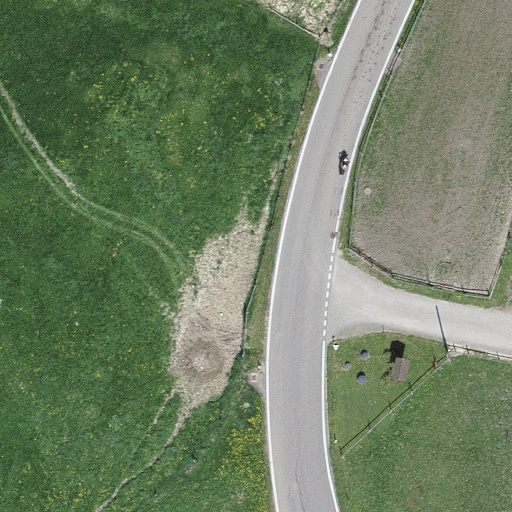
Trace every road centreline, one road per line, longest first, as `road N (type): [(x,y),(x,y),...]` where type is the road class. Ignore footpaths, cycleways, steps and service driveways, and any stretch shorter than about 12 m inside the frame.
road 1 (tertiary): [(386,0),(332,140),(301,287),(296,408),(311,511)]
road 2 (track): [(511,336),(301,287)]
